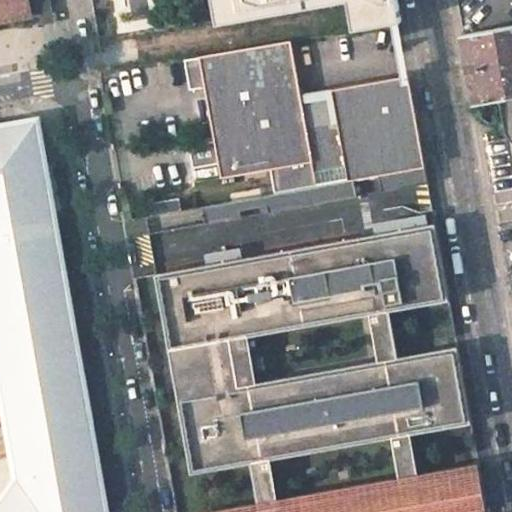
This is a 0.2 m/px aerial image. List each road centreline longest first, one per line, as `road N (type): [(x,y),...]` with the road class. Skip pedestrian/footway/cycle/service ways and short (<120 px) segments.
road 1 (residential): [(157,511),(76,77),(0,90)]
road 2 (secondary): [(511,449),(431,0)]
